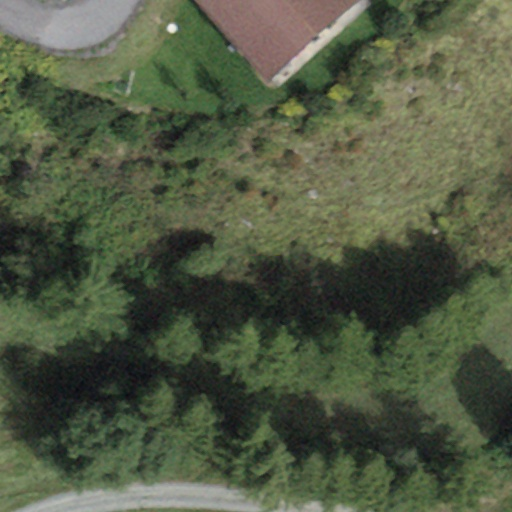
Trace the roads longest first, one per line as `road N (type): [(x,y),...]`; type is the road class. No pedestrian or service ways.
road 1 (track): [(55,511),(104,493),(221,497),(316,511)]
road 2 (track): [(0,6),(23,23),(86,26),(115,0)]
